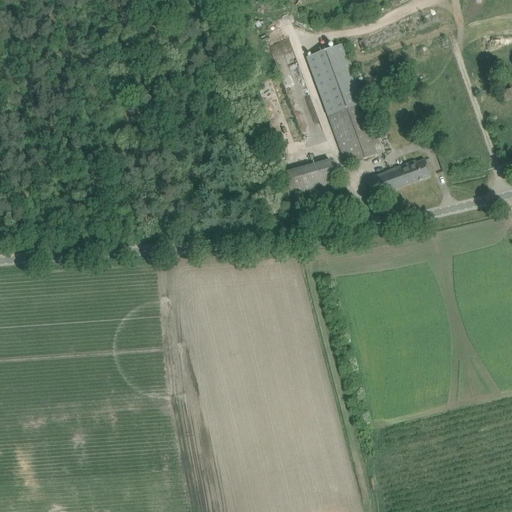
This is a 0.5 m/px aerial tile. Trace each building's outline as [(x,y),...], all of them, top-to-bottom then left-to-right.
[(307,57),(346,166),(383,153),(343,44),(307,57)] [(511,77),(497,83),(503,103),(511,99),(511,77)] [(279,174),(286,198),(337,184),(330,160),(279,174)] [(366,180),(372,198),(431,177),(425,160),(416,163),(416,161),(366,180)] [(172,405),(24,427),(36,511),(83,511),(85,505),(94,506),(93,499),(102,507),(113,501),(122,502),(123,511),(125,508),(133,510),(131,496),(138,511),(152,511),(153,505),(154,511),(164,511),(165,511),(166,511),(170,511),(166,484),(172,484),(174,474),(183,482),(172,405)] [(0,452),(9,451),(8,440),(0,441),(0,452)]
